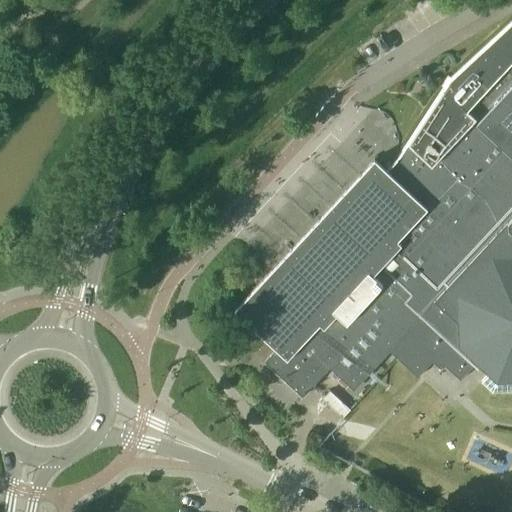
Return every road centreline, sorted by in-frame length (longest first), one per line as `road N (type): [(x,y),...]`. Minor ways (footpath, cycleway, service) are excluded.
road 1 (tertiary): [(132,158),(87,222),(39,337)]
road 2 (tertiary): [(132,158),(176,90),(257,0)]
road 3 (tertiary): [(84,351),(84,307),(132,158)]
road 4 (unclassified): [(496,0),(356,85)]
road 5 (unclassified): [(93,435),(223,462)]
road 6 (unclassified): [(223,462),(106,400)]
